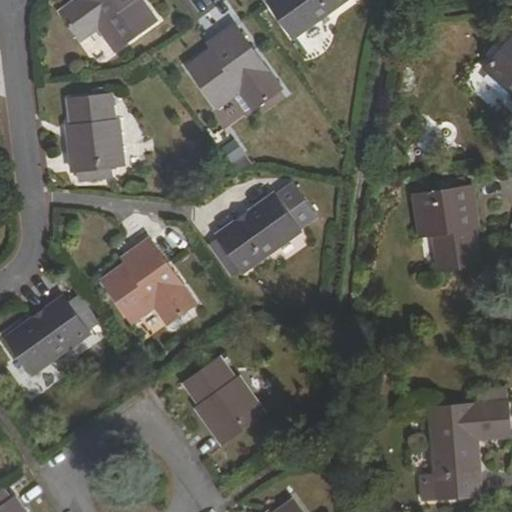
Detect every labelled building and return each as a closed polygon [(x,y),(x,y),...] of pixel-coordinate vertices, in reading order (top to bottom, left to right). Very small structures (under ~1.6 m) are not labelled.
[(71,0),(58,10),(78,41),(98,27),(113,48),(155,18),(141,0),(71,0)] [(269,0),(269,1),(294,37),(347,0),(269,0)] [(211,48),(187,66),(216,108),(240,90),(254,111),(282,90),(234,23),(206,42),(211,48)] [(511,38),(485,69),(511,92),(511,38)] [(105,164),(112,163),(121,162),(116,118),(113,119),(110,93),(68,98),(71,123),(66,123),(71,168),(77,167),(85,166),(86,176),(106,173),(105,164)] [(105,164),(106,173),(113,172),(112,163),(105,164)] [(77,167),(78,176),(86,176),(85,166),(77,167)] [(415,195),(421,236),(434,234),(440,270),(482,264),(476,227),(479,227),(473,186),(415,195)] [(216,233),(242,270),(299,229),(274,193),(216,233)] [(120,255),(124,261),(101,277),(130,318),(154,301),(167,319),(194,299),(148,235),(120,255)] [(4,334),(30,370),(86,330),(61,294),(4,334)] [(195,402),(223,439),(266,409),(238,370),(233,374),(218,354),(185,378),(200,399),(195,402)] [(431,407),(439,497),(484,494),(479,437),(511,435),(509,401),(431,407)] [(0,490),(0,511),(27,511),(16,496),(14,498),(5,486),(0,490)] [(301,511),(295,503),(283,511),(301,511)]
